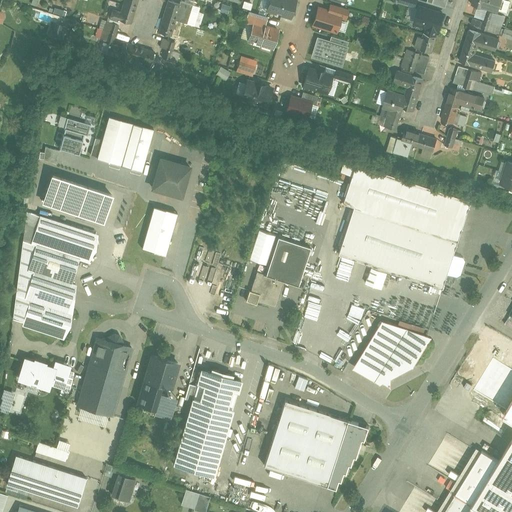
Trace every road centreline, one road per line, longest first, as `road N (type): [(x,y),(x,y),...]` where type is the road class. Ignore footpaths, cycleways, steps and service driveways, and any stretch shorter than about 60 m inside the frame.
road 1 (unclassified): [(409,421),(298,361),(194,325)]
road 2 (residential): [(511,262),(409,421)]
road 3 (residential): [(460,0),(419,130)]
